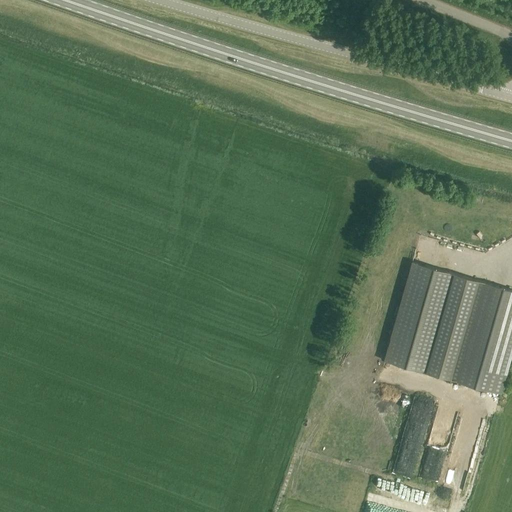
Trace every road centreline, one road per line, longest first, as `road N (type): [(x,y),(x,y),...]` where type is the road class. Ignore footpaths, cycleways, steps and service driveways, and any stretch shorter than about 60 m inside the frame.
road 1 (primary): [(511,141),(64,0)]
road 2 (unclassified): [(511,98),(155,0)]
